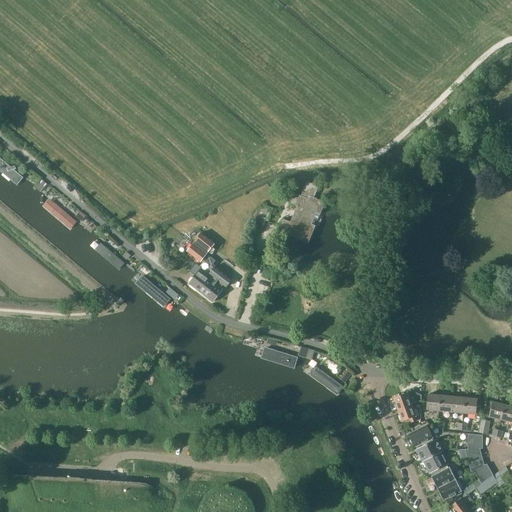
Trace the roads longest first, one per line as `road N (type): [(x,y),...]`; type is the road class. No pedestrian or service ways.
road 1 (unclassified): [(375,372),(330,349),(210,314),(0,137)]
road 2 (track): [(511,38),(375,156),(284,166)]
road 3 (track): [(257,155),(284,166),(152,222),(153,266)]
road 4 (track): [(359,364),(396,236),(398,179)]
road 5 (residential): [(425,511),(375,372)]
road 6 (residential): [(511,385),(375,372)]
